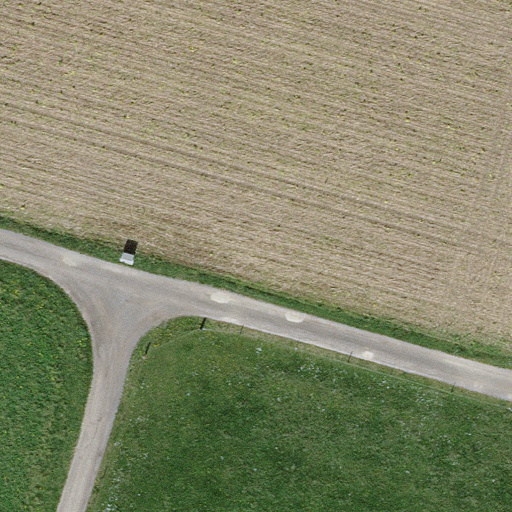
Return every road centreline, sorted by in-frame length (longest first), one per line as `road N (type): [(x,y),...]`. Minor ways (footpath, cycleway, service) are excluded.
road 1 (track): [(0,246),(511,391)]
road 2 (track): [(139,285),(70,511)]
